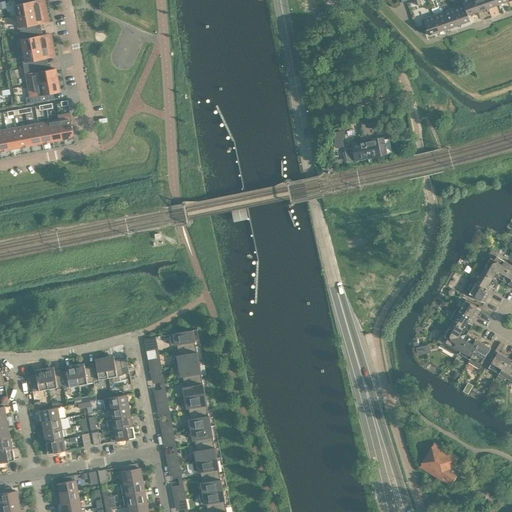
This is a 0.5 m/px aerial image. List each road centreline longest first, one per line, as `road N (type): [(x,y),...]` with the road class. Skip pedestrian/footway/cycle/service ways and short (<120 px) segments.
road 1 (residential): [(0,164),(93,146),(66,0)]
road 2 (secondary): [(317,196),(359,365)]
road 3 (secondary): [(410,511),(359,365)]
road 4 (secondary): [(359,365),(389,511)]
road 5 (residential): [(33,474),(158,451)]
road 6 (residential): [(12,357),(136,337)]
road 7 (secondary): [(317,196),(293,75)]
